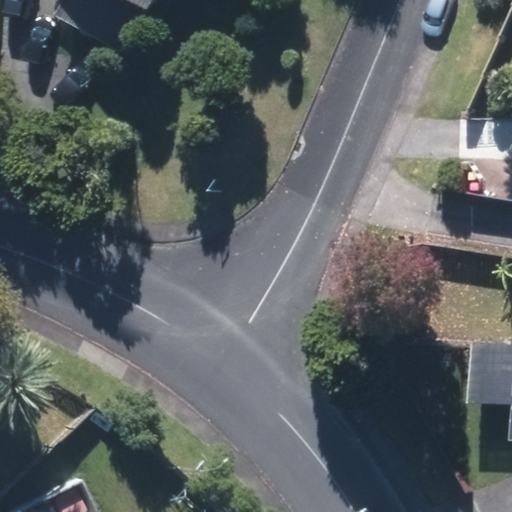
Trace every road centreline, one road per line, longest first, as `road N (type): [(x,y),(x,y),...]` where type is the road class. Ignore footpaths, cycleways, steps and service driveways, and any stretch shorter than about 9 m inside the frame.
road 1 (residential): [(398,0),(334,171),(277,271),(240,360)]
road 2 (residential): [(240,360),(24,250),(0,246)]
road 3 (residential): [(361,511),(240,360)]
